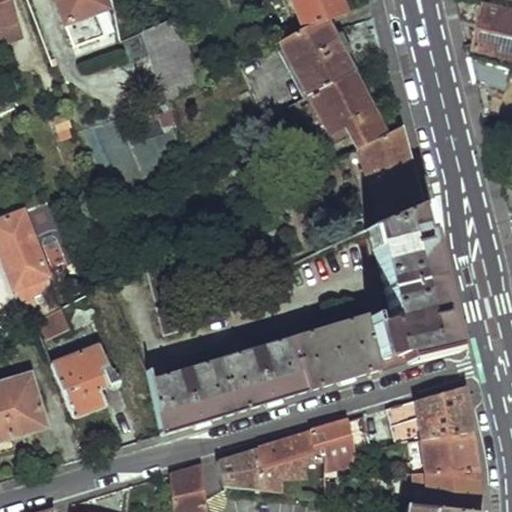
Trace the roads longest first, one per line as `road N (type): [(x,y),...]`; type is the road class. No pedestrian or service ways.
road 1 (residential): [(486,363),(0,503)]
road 2 (primary): [(456,161),(460,236),(486,363)]
road 3 (primary): [(511,350),(486,240),(456,161)]
road 4 (primary): [(456,161),(419,0)]
